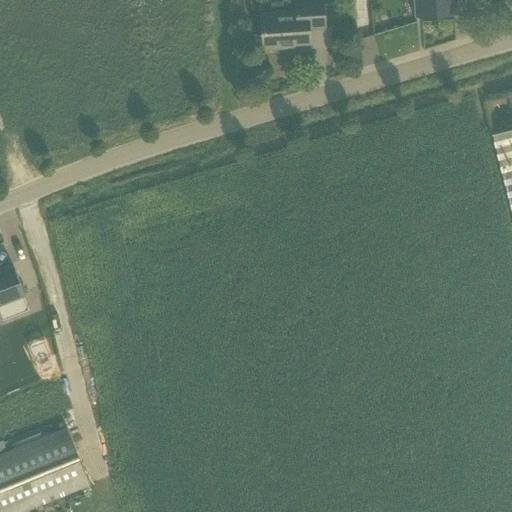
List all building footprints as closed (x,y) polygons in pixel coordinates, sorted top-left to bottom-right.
[(261,14),(263,48),(286,47),(286,44),(309,43),(308,29),(324,28),(322,0),(309,0),(295,1),(296,12),(261,14)] [(414,0),(416,16),(417,16),(417,10),(453,8),(452,0),(414,0)] [(511,129),(492,134),(511,214),(511,129)] [(0,303),(24,294),(12,264),(0,268),(0,303)] [(51,354),(33,360),(39,375),(57,368),(51,354)] [(67,428),(7,453),(0,438),(0,511),(19,511),(90,484),(67,428)]
